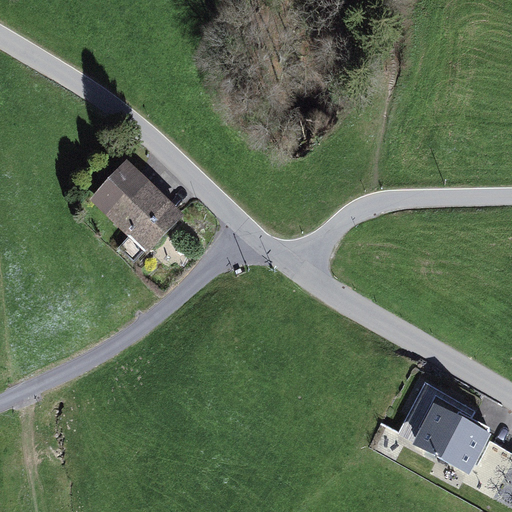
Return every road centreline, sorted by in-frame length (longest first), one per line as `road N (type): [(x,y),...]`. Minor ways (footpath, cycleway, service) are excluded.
road 1 (unclassified): [(0,35),(171,154),(252,241),(300,264)]
road 2 (track): [(252,241),(129,336),(20,393)]
road 3 (unclassified): [(300,264),(511,394)]
road 4 (unclassified): [(511,194),(373,202),(300,264)]
road 5 (track): [(40,511),(20,393)]
